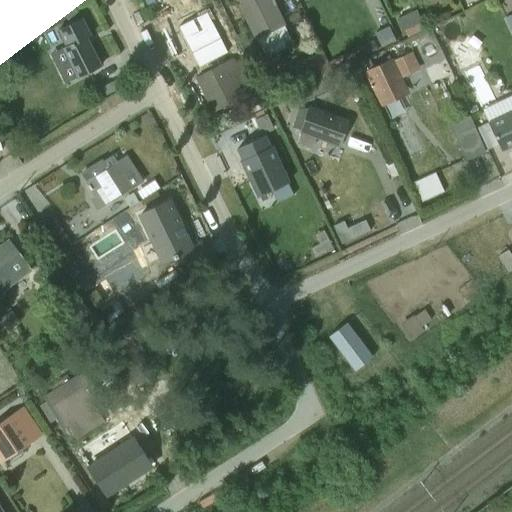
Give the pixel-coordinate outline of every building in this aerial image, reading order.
[(253,48),(285,33),(269,0),(233,0),(230,1),(253,48)] [(272,0),(286,35),(306,27),(294,0),(272,0)] [(417,19),(424,39),(441,33),(434,13),(417,19)] [(71,79),(96,67),(82,39),(88,37),(77,15),(52,27),(60,44),(55,47),(71,79)] [(409,31),(394,39),(400,51),(415,43),(409,31)] [(360,71),(375,106),(405,93),(399,78),(415,71),(407,51),(360,71)] [(341,54),(323,63),(333,85),(351,76),(341,54)] [(191,77),(208,113),(246,95),(229,59),(191,77)] [(511,106),(483,119),(497,152),(511,145),(511,106)] [(292,133),(335,145),(342,122),(299,110),(292,133)] [(253,196),(285,181),(263,133),(230,148),(253,196)] [(100,205),(139,179),(122,152),(82,178),(100,205)] [(441,204),(464,194),(455,173),(432,183),(441,204)] [(155,264),(190,248),(166,196),(131,212),(155,264)] [(418,205),(406,211),(415,232),(428,226),(418,205)] [(364,221),(351,227),(360,248),(390,234),(384,220),(367,228),(364,221)] [(0,294),(29,273),(4,238),(0,241),(0,294)] [(483,301),(497,294),(492,284),(478,290),(483,301)] [(426,337),(451,329),(446,314),(421,323),(426,337)] [(367,322),(347,338),(376,373),(396,357),(367,322)] [(76,438),(112,415),(84,371),(76,376),(75,375),(41,397),(45,402),(39,406),(49,423),(56,419),(62,428),(68,425),(76,438)] [(0,461),(38,436),(18,405),(0,416),(0,461)] [(178,445),(190,438),(179,419),(167,426),(178,445)] [(103,464),(121,499),(182,468),(171,446),(144,460),(137,446),(103,464)]
